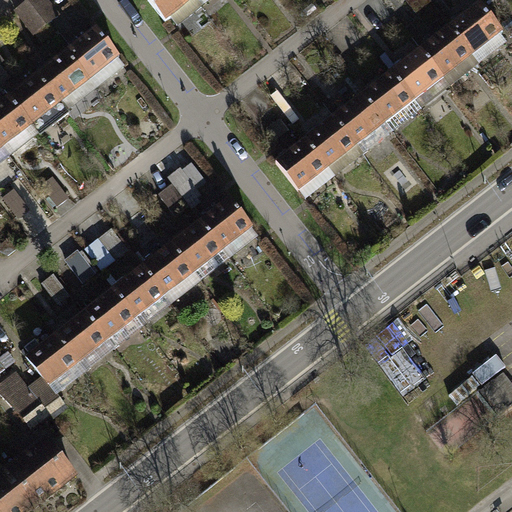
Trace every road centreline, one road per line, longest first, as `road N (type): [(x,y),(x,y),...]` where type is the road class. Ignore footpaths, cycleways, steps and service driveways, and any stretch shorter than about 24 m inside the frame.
road 1 (tertiary): [(101,511),(354,313)]
road 2 (residential): [(0,275),(201,120)]
road 3 (residential): [(201,120),(354,313)]
road 4 (tertiary): [(354,313),(511,191)]
road 5 (residential): [(201,120),(356,0)]
road 6 (residential): [(105,0),(201,120)]
